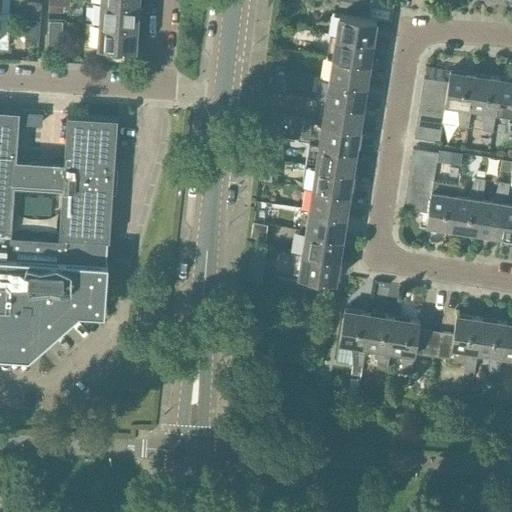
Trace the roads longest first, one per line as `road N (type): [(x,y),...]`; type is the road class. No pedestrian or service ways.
road 1 (residential): [(511,281),(373,261),(409,29),(511,36)]
road 2 (residential): [(511,468),(199,450)]
road 3 (tertiary): [(198,328),(222,92)]
road 4 (residential): [(178,449),(0,440)]
road 5 (residential): [(0,79),(155,86)]
road 6 (tertiary): [(198,328),(178,449)]
road 7 (tertiary): [(199,450),(198,328)]
